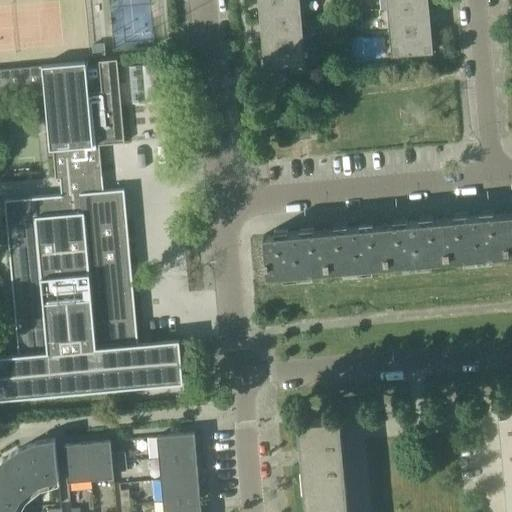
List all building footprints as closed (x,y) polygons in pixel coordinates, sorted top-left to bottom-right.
[(258,0),(261,21),(301,18),(299,0),(258,0)] [(360,9),(358,0),(349,0),(350,10),(360,9)] [(386,0),(388,9),(428,6),(427,0),(386,0)] [(390,31),(430,28),(428,6),(388,9),(390,31)] [(263,43),(303,40),(301,18),(261,21),(263,43)] [(430,28),(390,31),(392,54),(387,54),(387,61),(398,59),(397,53),(432,50),(430,28)] [(305,68),(303,40),(263,43),(265,66),(279,65),(280,75),(314,72),(313,67),(305,68)] [(0,69),(0,92),(35,89),(44,89),(46,107),(48,128),(50,149),(53,149),(56,179),(60,178),(62,194),(29,197),(5,199),(5,203),(7,219),(9,242),(12,277),(14,295),(14,296),(18,343),(19,353),(12,354),(0,355),(0,397),(16,396),(94,389),(145,385),(183,381),(179,339),(149,342),(138,343),(138,339),(135,313),(133,284),(131,271),(130,254),(129,250),(129,244),(129,239),(127,219),(124,188),(103,190),(102,175),(102,172),(100,153),(99,145),(117,143),(125,142),(121,107),(119,85),(117,62),(117,61),(117,59),(99,61),(100,67),(102,90),(89,91),(88,82),(86,61),(85,62),(66,63),(42,65),(42,66),(0,70),(0,69)] [(293,137),(309,135),(307,117),(291,119),(293,137)] [(444,217),(448,258),(508,252),(504,212),(474,214),(444,217)] [(384,223),(388,263),(448,258),(444,217),(414,220),(384,223)] [(327,269),(388,263),(384,223),(354,225),(324,228),(327,269)] [(327,269),(324,228),(294,231),(264,234),(267,274),(327,269)] [(504,475),(511,474),(511,402),(498,403),(504,475)] [(304,493),(346,490),(339,418),(297,421),(300,457),(304,493)] [(158,457),(195,454),(193,431),(156,434),(158,457)] [(12,511),(20,497),(37,484),(56,478),(58,477),(54,437),(35,440),(17,447),(2,457),(0,459),(0,511),(12,511)] [(111,461),(111,452),(110,452),(109,439),(87,441),(90,478),(113,476),(112,470),(111,461)] [(67,480),(90,478),(87,441),(64,443),(67,480)] [(111,461),(125,460),(124,451),(111,452),(111,461)] [(195,454),(158,457),(160,479),(197,475),(195,454)] [(125,460),(111,461),(112,470),(126,469),(125,460)] [(197,475),(160,479),(162,501),(199,497),(197,475)] [(119,489),(120,504),(129,504),(128,488),(119,489)] [(305,511),(347,511),(346,490),(304,493),(305,511)] [(200,511),(199,497),(162,501),(163,511),(200,511)]
